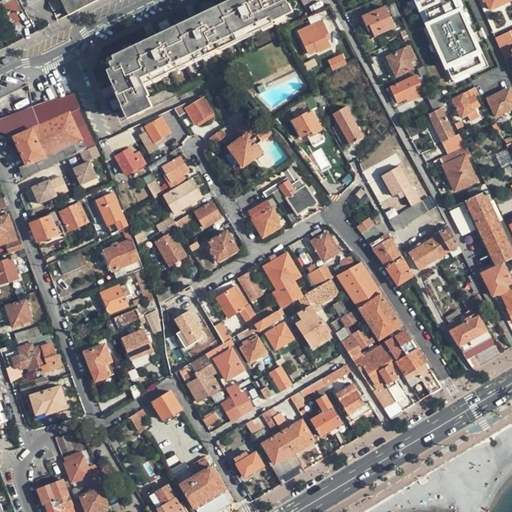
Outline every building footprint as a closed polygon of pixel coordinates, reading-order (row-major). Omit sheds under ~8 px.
[(60,0),(68,15),(69,14),(97,0),(60,0)] [(149,96),(144,85),(142,79),(269,17),(272,22),(288,14),(283,5),(287,3),(285,0),(230,0),(113,56),(117,65),(108,70),(110,76),(115,74),(122,89),(116,92),(121,105),(127,103),(133,116),(153,107),(148,97),(149,96)] [(439,91),(442,97),(493,74),(460,0),(403,0),(413,21),(406,25),(421,59),(429,56),(444,89),(439,91)] [(488,1),(492,9),(510,0),(509,0),(482,0),(484,2),(488,1)] [(288,3),(287,3),(283,5),(288,14),(292,12),(288,3)] [(371,31),(374,37),(395,28),(385,6),(361,16),(369,32),(371,31)] [(273,24),(272,22),(269,17),(142,79),(144,85),(211,52),(273,24)] [(326,35),(329,34),(322,19),(312,24),(314,30),(300,36),(308,55),(318,51),(318,53),(331,48),(328,40),(326,35)] [(511,30),(496,38),(500,48),(507,45),(507,46),(511,43),(511,30)] [(386,57),(395,78),(414,69),(411,62),(417,60),(410,45),(386,57)] [(500,48),(503,55),(510,52),(507,46),(507,45),(500,48)] [(329,61),(333,69),(346,64),(342,55),(329,61)] [(302,65),(306,71),(314,67),(311,60),(302,65)] [(428,74),(424,66),(417,69),(420,77),(428,74)] [(109,76),(116,92),(122,89),(115,74),(110,76),(109,76)] [(390,87),(398,103),(407,99),(406,95),(422,87),(416,75),(390,87)] [(263,84),(257,86),(261,93),(266,90),(263,84)] [(479,95),(477,91),(475,87),(451,100),(460,119),(467,116),(477,111),(476,109),(481,107),(476,97),(479,95)] [(485,94),(495,116),(511,108),(511,94),(510,89),(500,93),(499,91),(494,93),(493,91),(485,94)] [(441,97),(437,90),(426,94),(430,102),(441,97)] [(316,92),(312,95),(316,103),(317,104),(321,102),(316,92)] [(57,98),(0,119),(0,131),(13,136),(70,111),(79,107),(73,94),(58,100),(57,98)] [(310,110),(304,113),(291,120),(301,138),(309,134),(310,136),(321,130),(322,130),(312,112),(319,108),(317,104),(316,103),(312,95),(304,99),(310,110)] [(195,124),(213,113),(205,96),(186,108),(195,124)] [(442,108),(445,106),(444,103),(441,97),(430,102),(434,112),(442,108)] [(304,99),(299,103),(301,109),(304,113),(310,110),(304,99)] [(127,119),(133,116),(127,103),(121,105),(127,119)] [(299,103),(293,107),(296,112),(301,109),(299,103)] [(180,105),(174,108),(178,115),(184,112),(180,105)] [(70,111),(13,136),(13,137),(26,165),(83,140),(92,136),(79,107),(70,111)] [(332,115),(340,129),(349,144),(364,137),(347,107),(332,115)] [(447,155),(465,147),(459,135),(455,136),(442,108),(434,112),(428,114),(447,155)] [(167,115),(174,128),(181,124),(174,111),(167,115)] [(480,117),(477,111),(467,116),(470,122),(480,117)] [(171,133),(161,114),(143,122),(145,127),(143,128),(145,133),(142,135),(152,152),(159,148),(158,147),(155,142),(165,136),(171,133)] [(228,134),(223,127),(208,139),(213,145),(218,142),(228,134)] [(134,141),(127,129),(118,133),(101,141),(107,153),(134,141)] [(350,145),(349,144),(340,129),(336,130),(345,148),(350,145)] [(326,138),(321,130),(310,136),(313,142),(317,140),(318,142),(326,138)] [(228,147),(243,167),(264,152),(258,144),(261,141),(257,136),(254,138),(249,132),(228,147)] [(231,139),(228,134),(218,142),(221,146),(231,139)] [(20,168),(24,177),(80,151),(94,145),(95,144),(92,136),(83,140),(26,165),(20,168)] [(168,141),(165,136),(155,142),(158,147),(168,141)] [(94,145),(80,151),(85,163),(73,168),(80,184),(96,177),(89,160),(99,156),(94,145)] [(472,156),(466,146),(465,147),(447,155),(440,158),(455,190),(477,180),(467,157),(472,156)] [(126,175),(145,164),(138,152),(134,154),(130,148),(115,156),(126,175)] [(160,187),(164,194),(177,186),(174,180),(189,172),(181,157),(163,167),(171,181),(160,187)] [(400,167),(382,177),(392,196),(398,193),(400,196),(406,193),(404,189),(411,186),(400,167)] [(111,179),(107,169),(97,173),(100,183),(111,179)] [(50,179),(32,187),(39,203),(68,190),(62,175),(51,181),(50,179)] [(271,188),(273,192),(289,182),(287,178),(271,188)] [(164,195),(175,214),(202,198),(191,179),(164,195)] [(155,181),(148,184),(153,195),(160,191),(155,181)] [(304,182),(298,185),(301,189),(296,192),(289,182),(273,192),(279,203),(287,198),(297,214),(308,208),(310,208),(312,207),(314,207),(315,205),(316,203),(316,201),(304,182)] [(111,185),(82,198),(85,204),(105,195),(105,197),(96,201),(101,214),(103,213),(109,227),(116,224),(120,232),(122,231),(128,228),(111,185)] [(266,197),(273,192),(271,188),(264,192),(266,197)] [(485,191),(465,200),(470,210),(478,228),(496,266),(503,262),(511,258),(511,247),(495,214),(485,191)] [(82,198),(75,201),(77,205),(81,203),(84,209),(87,208),(85,204),(82,198)] [(411,222),(417,218),(427,212),(428,211),(422,200),(404,211),(411,222)] [(75,201),(68,205),(69,208),(60,212),(63,219),(69,231),(89,222),(84,209),(81,203),(77,205),(75,201)] [(248,212),(263,238),(281,227),(278,222),(280,220),(269,201),(248,212)] [(195,212),(205,228),(223,218),(213,202),(195,212)] [(501,213),(505,222),(509,220),(511,219),(511,211),(511,209),(501,213)] [(463,236),(478,228),(470,210),(453,218),(463,236)] [(55,211),(50,213),(54,223),(59,221),(55,211)] [(411,222),(404,211),(390,220),(396,231),(411,222)] [(50,213),(46,214),(47,216),(30,224),(38,243),(64,232),(59,221),(54,223),(50,213)] [(0,244),(18,239),(9,214),(0,217),(0,244)] [(188,215),(176,223),(180,230),(183,228),(182,227),(191,221),(188,215)] [(160,232),(161,232),(176,223),(172,216),(156,225),(160,232)] [(63,219),(59,221),(64,232),(64,233),(69,231),(63,219)] [(371,220),(358,228),(360,231),(365,238),(378,231),(371,220)] [(174,233),(180,230),(176,223),(161,232),(164,237),(173,232),(174,233)] [(323,230),(321,227),(314,231),(312,232),(315,235),(323,230)] [(459,245),(449,227),(439,233),(446,244),(451,251),(459,246),(459,245)] [(122,231),(126,241),(132,238),(132,237),(128,228),(122,231)] [(138,245),(149,239),(142,228),(134,233),(138,245)] [(211,251),(217,262),(239,249),(228,230),(209,241),(214,249),(211,251)] [(381,236),(378,231),(365,238),(369,244),(381,236)] [(66,236),(64,233),(64,232),(38,243),(39,247),(66,236)] [(187,255),(174,233),(173,232),(164,237),(156,242),(170,265),(187,255)] [(311,241),(323,262),(341,252),(328,232),(311,241)] [(446,244),(439,233),(430,239),(441,257),(451,251),(446,244)] [(391,237),(390,238),(384,241),(381,236),(369,244),(377,254),(378,255),(395,245),(391,237)] [(132,238),(126,241),(106,250),(117,279),(143,268),(132,238)] [(420,270),(441,257),(430,239),(408,253),(420,270)] [(9,254),(23,249),(23,248),(21,241),(7,246),(9,254)] [(395,245),(378,255),(385,267),(402,257),(401,256),(395,245)] [(453,255),(455,258),(463,253),(459,246),(451,251),(453,255)] [(453,255),(451,251),(441,257),(443,261),(453,255)] [(57,263),(63,275),(86,264),(81,252),(57,263)] [(288,252),(281,256),(272,261),(263,266),(283,299),(294,292),(291,288),(298,284),(295,279),(302,275),(288,252)] [(270,257),(272,261),(281,256),(278,252),(270,257)] [(402,257),(385,267),(398,286),(413,277),(402,257)] [(0,262),(0,284),(19,278),(13,258),(0,262)] [(381,294),(361,262),(338,275),(359,307),(381,294)] [(511,282),(511,280),(503,262),(496,266),(482,272),(494,296),(510,289),(508,285),(511,282)] [(307,276),(314,289),(332,278),(333,277),(326,265),(307,276)] [(136,275),(142,296),(151,291),(144,272),(136,275)] [(253,289),(258,286),(250,272),(238,279),(251,300),(257,296),(253,289)] [(314,289),(309,292),(315,300),(317,299),(320,304),(341,291),(332,278),(314,289)] [(124,296),(120,287),(119,285),(102,292),(109,313),(128,305),(124,296)] [(126,285),(120,287),(124,296),(129,293),(126,285)] [(241,310),(251,327),(255,325),(263,320),(258,313),(256,314),(239,285),(217,299),(228,317),(241,310)] [(157,294),(159,304),(175,295),(170,286),(157,294)] [(191,286),(180,292),(182,295),(192,289),(191,286)] [(262,293),(258,286),(253,289),(257,296),(262,293)] [(142,296),(143,299),(144,302),(144,303),(149,314),(157,309),(151,291),(142,296)] [(176,298),(182,295),(180,292),(175,295),(159,304),(164,324),(168,323),(176,320),(174,313),(178,304),(176,298)] [(309,292),(304,295),(300,298),(305,306),(315,300),(309,292)] [(402,326),(381,294),(359,307),(380,340),(402,326)] [(461,300),(469,312),(474,308),(483,303),(478,296),(472,299),(469,295),(461,300)] [(82,296),(68,303),(71,310),(85,304),(82,296)] [(461,300),(460,298),(454,302),(460,310),(444,319),(447,325),(469,312),(461,300)] [(214,326),(198,299),(192,309),(205,331),(201,333),(204,338),(217,331),(214,326)] [(323,309),(320,304),(317,299),(315,300),(320,309),(321,310),(323,309)] [(6,306),(13,328),(33,321),(26,300),(6,306)] [(320,309),(315,300),(305,306),(307,309),(313,305),(316,310),(317,313),(321,310),(320,309)] [(141,317),(145,316),(149,314),(144,303),(137,306),(138,308),(141,317)] [(313,305),(307,309),(292,318),(295,324),(316,310),(313,305)] [(271,306),(258,313),(263,320),(275,312),(271,306)] [(115,317),(118,329),(141,317),(138,308),(115,317)] [(285,315),(281,308),(279,310),(275,312),(263,320),(255,325),(259,330),(260,332),(283,319),(281,317),(285,315)] [(477,313),(474,308),(469,312),(447,325),(443,327),(453,343),(471,372),(501,353),(479,319),(484,316),(481,310),(477,313)] [(149,314),(145,316),(154,334),(161,332),(157,309),(149,314)] [(317,313),(316,310),(295,324),(311,348),(331,335),(317,313)] [(353,311),(342,317),(334,322),(330,324),(354,361),(363,355),(360,351),(373,343),(353,311)] [(332,318),(334,322),(342,317),(339,313),(332,318)] [(224,343),(231,339),(232,338),(222,322),(214,326),(217,331),(224,343)] [(266,333),(275,350),(295,338),(285,322),(266,333)] [(122,334),(130,352),(153,341),(143,323),(122,334)] [(251,327),(238,335),(241,340),(246,337),(246,338),(259,330),(255,325),(251,327)] [(17,344),(29,341),(43,336),(40,327),(15,334),(17,344)] [(405,330),(394,337),(406,354),(416,348),(405,330)] [(172,375),(175,373),(190,364),(206,354),(224,343),(217,331),(204,338),(179,352),(176,347),(168,349),(172,375)] [(5,354),(9,368),(14,366),(19,369),(22,368),(29,367),(30,371),(43,367),(44,372),(59,368),(49,334),(43,336),(29,341),(30,343),(18,347),(15,352),(5,354)] [(240,347),(250,364),(269,353),(259,336),(253,340),(251,337),(242,342),(244,345),(240,347)] [(406,354),(394,337),(385,342),(396,360),(406,354)] [(234,344),(231,339),(224,343),(206,354),(209,359),(234,344)] [(385,342),(377,347),(388,365),(390,364),(392,363),(395,361),(396,360),(385,342)] [(18,347),(17,344),(3,349),(5,354),(15,352),(18,347)] [(106,345),(87,352),(98,381),(116,374),(111,361),(112,361),(106,345)] [(214,358),(226,380),(245,370),(232,347),(214,358)] [(377,347),(370,351),(381,369),(388,365),(377,347)] [(416,348),(406,354),(422,381),(431,394),(441,388),(416,348)] [(370,351),(363,355),(354,361),(365,379),(378,371),(381,369),(370,351)] [(215,369),(209,359),(206,354),(190,364),(193,367),(182,373),(198,402),(221,388),(211,371),(215,369)] [(401,376),(417,402),(431,394),(422,381),(406,354),(396,360),(395,361),(403,375),(401,376)] [(392,363),(401,376),(403,375),(395,361),(392,363)] [(401,376),(392,363),(390,364),(398,378),(401,376)] [(347,364),(322,379),(326,385),(331,382),(345,374),(350,371),(347,364)] [(390,364),(388,365),(381,369),(378,371),(397,402),(403,411),(417,402),(401,376),(398,378),(390,364)] [(281,391),(293,384),(281,365),(269,372),(281,391)] [(25,377),(22,368),(19,369),(14,366),(9,368),(6,368),(11,381),(25,377)] [(403,411),(397,402),(378,371),(365,379),(390,419),(403,411)] [(352,386),(345,374),(331,382),(335,389),(338,394),(352,386)] [(326,385),(322,379),(301,391),(305,397),(317,390),(326,385)] [(331,392),(335,389),(331,382),(326,385),(331,392)] [(41,392),(40,387),(38,384),(19,389),(23,398),(30,396),(41,392)] [(129,387),(134,399),(143,393),(138,384),(129,387)] [(227,389),(232,397),(242,415),(254,408),(244,392),(241,393),(235,384),(227,389)] [(331,392),(326,385),(317,390),(322,398),(328,394),(331,392)] [(352,386),(338,394),(337,395),(341,403),(338,405),(344,416),(369,402),(362,390),(357,392),(353,385),(352,386)] [(61,386),(41,392),(30,396),(37,415),(47,411),(48,414),(68,408),(61,386)] [(267,387),(261,390),(267,400),(273,396),(270,391),(267,387)] [(273,396),(279,393),(276,388),(270,391),(273,396)] [(164,419),(181,409),(170,390),(153,402),(164,419)] [(301,391),(291,397),(294,402),(295,404),(298,409),(305,405),(305,397),(301,391)] [(345,422),(328,394),(322,398),(317,400),(324,412),(312,420),(322,436),(331,430),(338,426),(345,422)] [(234,419),(242,415),(232,397),(221,404),(225,411),(228,410),(234,419)] [(294,402),(291,397),(286,400),(290,406),(295,404),(294,402)] [(369,402),(344,416),(350,425),(374,411),(369,402)] [(274,407),(269,410),(278,426),(283,423),(274,407)] [(142,409),(136,413),(143,424),(149,420),(142,409)] [(184,413),(181,409),(164,419),(166,423),(184,413)] [(278,426),(269,410),(264,413),(274,429),(278,426)] [(145,428),(143,424),(136,413),(130,417),(139,432),(145,428)] [(203,421),(207,427),(217,421),(214,415),(203,421)] [(252,420),(246,424),(250,431),(256,427),(252,420)] [(317,441),(304,420),(279,435),(271,439),(260,446),(272,467),(295,453),(317,441)] [(250,431),(253,435),(265,428),(263,424),(256,427),(250,431)] [(341,431),(338,426),(331,430),(334,435),(341,431)] [(276,430),(269,434),(271,439),(279,435),(276,430)] [(217,441),(221,450),(226,447),(221,439),(217,441)] [(63,459),(64,463),(84,455),(83,451),(63,459)] [(234,458),(237,463),(250,456),(248,452),(243,455),(242,454),(234,458)] [(257,452),(250,456),(237,463),(236,464),(244,478),(265,466),(257,452)] [(302,465),(295,453),(272,467),(279,478),(302,465)] [(84,455),(64,463),(72,482),(88,477),(91,485),(101,481),(95,465),(89,467),(84,455)] [(197,508),(225,491),(227,490),(212,465),(211,465),(206,457),(174,476),(194,510),(197,508)] [(75,511),(64,481),(39,490),(46,511),(75,511)] [(103,487),(101,481),(91,485),(84,488),(86,494),(80,496),(86,511),(98,511),(109,508),(101,488),(103,487)] [(225,491),(197,508),(198,511),(233,511),(237,510),(225,491)] [(185,511),(177,498),(158,509),(158,511),(155,511),(185,511)] [(110,505),(112,511),(122,511),(119,502),(110,505)]
